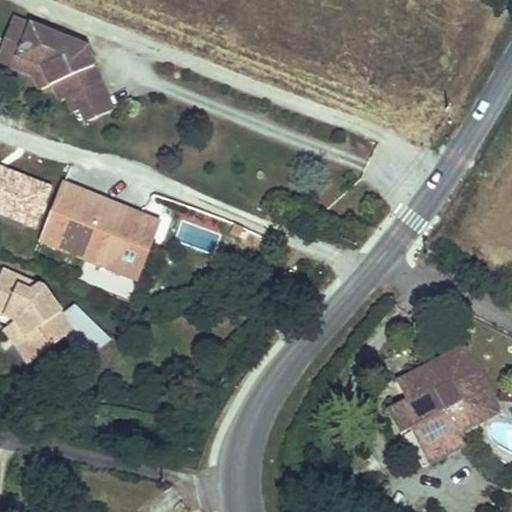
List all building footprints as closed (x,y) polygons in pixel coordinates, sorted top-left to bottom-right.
[(16,18),(6,42),(27,51),(26,58),(48,68),(56,85),(65,81),(77,108),(83,105),(108,95),(94,59),(88,61),(83,54),(69,48),(72,42),(16,18)] [(27,51),(6,42),(0,56),(0,57),(31,71),(42,92),(56,85),(48,68),(26,58),(27,51)] [(69,48),(83,54),(88,61),(94,59),(88,49),(72,42),(69,48)] [(108,95),(83,105),(89,120),(114,110),(108,95)] [(139,214),(65,184),(41,243),(135,281),(147,252),(127,244),(139,214)] [(139,214),(127,244),(147,252),(159,222),(139,214)] [(108,342),(76,311),(61,318),(41,292),(38,290),(29,297),(17,292),(21,283),(1,275),(0,278),(0,320),(17,328),(40,360),(73,337),(88,357),(108,342)] [(29,297),(38,290),(21,283),(17,292),(29,297)] [(17,328),(4,337),(28,370),(40,360),(17,328)] [(82,368),(113,346),(108,342),(88,357),(73,337),(65,343),(82,368)] [(472,366),(462,349),(454,353),(464,371),(472,366)] [(411,431),(426,459),(459,441),(456,435),(448,421),(489,399),(472,366),(464,371),(454,353),(408,378),(418,397),(408,402),(388,413),(401,436),(411,431)] [(418,397),(408,378),(398,383),(408,402),(418,397)] [(489,399),(448,421),(456,435),(497,413),(489,399)]
